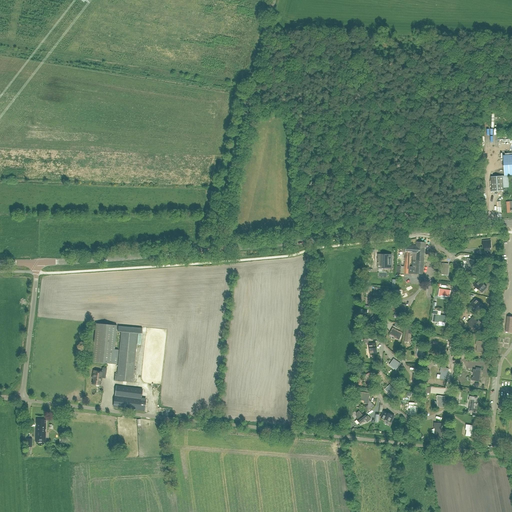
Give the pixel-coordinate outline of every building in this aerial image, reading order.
[(491,177),(492,192),(503,191),(502,176),(491,177)] [(492,243),(491,243),(490,239),(484,240),(485,248),(486,248),(486,254),(492,254),(491,247),(493,247),(492,243)] [(401,273),(404,273),(409,274),(410,253),(416,253),(416,261),(413,261),(412,274),(423,274),(424,264),(425,248),(426,243),(416,242),(416,246),(406,245),(405,252),(405,266),(401,266),(401,273)] [(391,262),(392,255),(378,255),(378,268),(386,268),(386,263),(388,263),(388,262),(391,262)] [(468,270),(472,271),(475,260),(471,259),(467,258),(467,261),(466,267),(469,267),(468,270)] [(487,287),(483,284),(479,280),(473,285),(478,290),(478,289),(482,292),(487,287)] [(484,306),(481,303),(480,303),(476,299),(471,304),(475,309),(476,308),(479,311),(484,306)] [(403,316),(404,313),(406,305),(402,304),(399,303),(398,306),(399,306),(398,312),(400,312),(399,315),(403,316)] [(447,316),(433,314),(432,322),(439,323),(439,322),(445,323),(446,323),(447,316)] [(381,319),(376,315),(371,321),(376,325),(381,319)] [(473,318),(468,323),(472,328),(474,326),(477,330),(482,324),(479,321),(478,322),(473,318)] [(92,362),(113,364),(117,365),(118,350),(114,350),(116,326),(96,324),(92,362)] [(133,383),(136,346),(136,344),(140,345),(142,329),(118,326),(117,332),(121,332),(117,376),(114,375),(114,381),(133,383)] [(401,337),(402,333),(392,328),(391,331),(394,333),(392,335),(397,338),(397,339),(399,340),(401,337)] [(398,367),(400,364),(394,359),(390,364),(394,368),(396,370),(398,367)] [(447,380),(449,369),(441,367),(440,370),(441,371),(440,376),(443,376),(443,379),(447,380)] [(100,386),(100,382),(102,382),(102,377),(105,378),(107,369),(102,368),(102,372),(93,371),(92,377),(93,377),(92,384),(100,386)] [(374,380),(370,373),(367,375),(364,376),(366,379),(368,383),(366,384),(368,387),(372,384),(371,382),(374,380)] [(395,396),(397,393),(390,385),(387,387),(389,390),(387,392),(391,396),(390,396),(392,398),(395,396)] [(145,403),(140,403),(142,389),(116,386),(113,407),(144,411),(145,403)] [(360,400),(365,401),(364,403),(368,403),(369,394),(360,393),(360,400)] [(358,413),(355,415),(357,418),(356,419),(360,424),(364,421),(364,420),(365,419),(365,420),(368,418),(364,413),(361,410),(358,413)] [(385,419),(391,422),(394,416),(389,413),(388,414),(384,412),(381,418),(385,420),(385,419)] [(35,442),(45,443),(45,420),(36,419),(36,424),(37,424),(37,427),(36,427),(35,442)]
